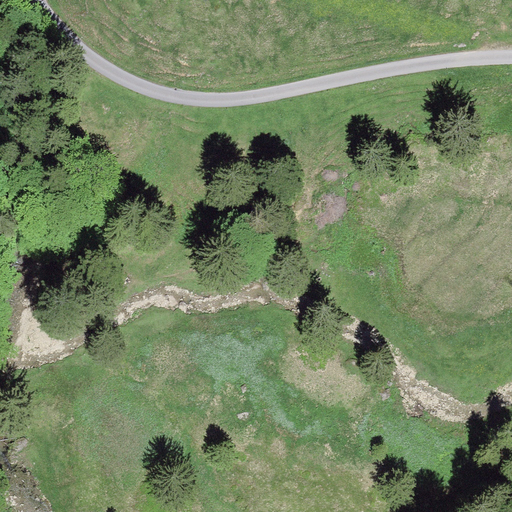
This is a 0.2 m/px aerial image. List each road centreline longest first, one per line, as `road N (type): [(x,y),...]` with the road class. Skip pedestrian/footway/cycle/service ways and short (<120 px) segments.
road 1 (unclassified): [(29,0),(91,59),(155,90),(191,97),(255,96),(407,65),(511,55)]
road 2 (track): [(354,0),(511,45)]
